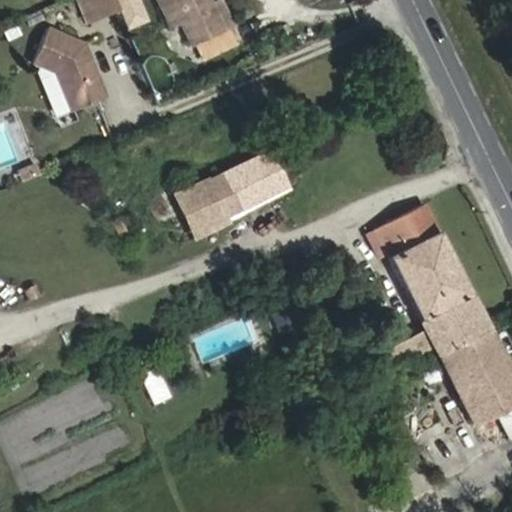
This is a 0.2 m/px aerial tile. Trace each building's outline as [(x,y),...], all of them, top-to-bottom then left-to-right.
[(118,11),(113,0),(90,0),(99,19),(118,11)] [(134,0),(115,0),(121,15),(137,9),(134,0)] [(230,25),(218,0),(216,0),(209,3),(207,0),(155,0),(168,27),(177,22),(188,45),(230,25)] [(104,97),(91,64),(87,66),(84,57),(87,56),(82,43),(45,28),(31,63),(53,72),(69,111),(104,97)] [(284,187),(266,151),(208,180),(172,196),(180,214),(183,221),(191,239),(227,221),(225,217),(284,187)] [(487,331),(421,204),(372,230),(386,257),(437,357),(487,331)] [(126,228),(121,217),(112,222),(117,233),(126,228)] [(511,378),(487,331),(437,357),(471,424),(494,412),(507,438),(511,435),(511,378)] [(149,352),(131,360),(150,403),(168,396),(149,352)] [(59,485),(138,463),(120,398),(107,402),(101,380),(48,394),(66,459),(53,462),(59,485)]
